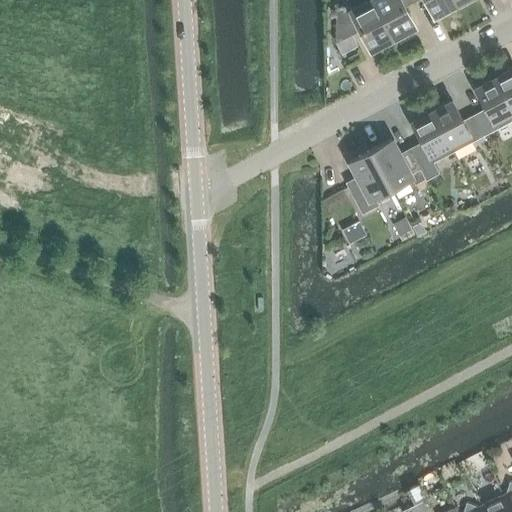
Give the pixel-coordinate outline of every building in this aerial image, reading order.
[(370,50),(394,38),(373,0),(368,0),(350,10),(349,8),(334,8),(334,43),(350,35),(345,25),(354,21),(370,50)] [(373,0),(394,38),(396,41),(412,32),(411,29),(413,27),(400,2),(401,2),(400,1),(401,0),(410,0),(412,2),(413,2),(411,0),(373,0)] [(424,0),(433,17),(457,4),(455,0),(411,0),(413,2),(413,1),(412,0),(424,0)] [(511,68),(494,78),(511,112),(511,68)] [(486,113),(475,119),(481,130),(492,125),(494,128),(511,118),(511,112),(494,78),(473,89),(486,113)] [(451,101),(430,112),(451,151),(472,140),(470,136),(481,130),(475,119),(464,124),(451,101)] [(431,162),(451,151),(430,112),(427,114),(425,111),(415,116),(417,119),(410,123),(422,146),(411,152),(417,164),(425,179),(437,173),(431,162)] [(390,139),(369,150),(390,189),(411,178),(406,170),(417,164),(411,152),(400,158),(390,139)] [(373,198),(390,189),(369,150),(348,161),(359,180),(347,186),(355,202),(356,202),(361,212),(369,208),(369,209),(377,205),(373,198)] [(350,240),(366,233),(360,220),(344,228),(350,240)] [(393,228),(398,238),(409,233),(403,222),(393,228)] [(504,493),(503,494),(511,511),(511,482),(508,482),(504,493)] [(511,511),(503,494),(480,505),(483,511),(511,511)] [(428,511),(423,500),(412,505),(415,511),(428,511)] [(483,511),(480,505),(477,507),(465,503),(461,511),(483,511)]
